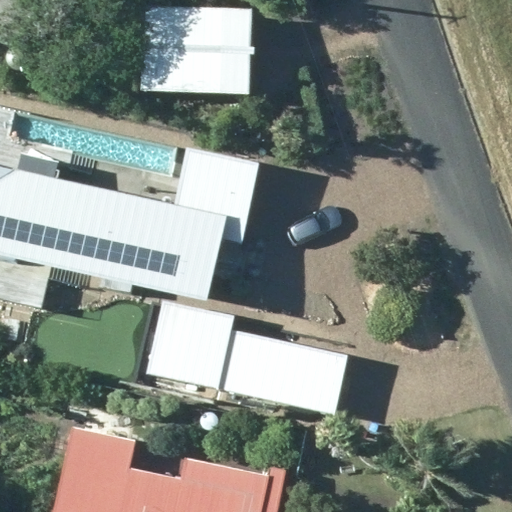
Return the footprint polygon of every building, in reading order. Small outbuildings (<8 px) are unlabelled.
[(139,91),(221,95),(224,12),(142,9),(139,91)] [(123,173),(20,153),(24,133),(0,127),(0,201),(82,218),(75,251),(117,260),(123,226),(189,239),(199,187),(146,177),(149,161),(126,158),(123,173)] [(0,332),(14,336),(24,298),(0,291),(0,332)] [(214,390),(329,414),(340,365),(294,355),(300,326),(280,322),(273,352),(224,342),(214,390)] [(249,511),(253,495),(250,495),(258,457),(221,450),(216,472),(186,465),(182,480),(63,448),(46,511),(249,511)]
